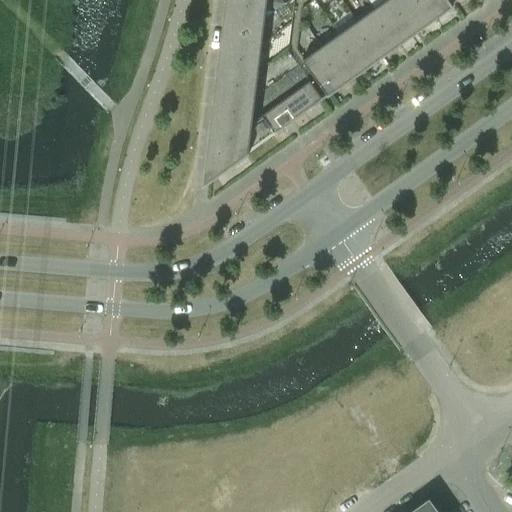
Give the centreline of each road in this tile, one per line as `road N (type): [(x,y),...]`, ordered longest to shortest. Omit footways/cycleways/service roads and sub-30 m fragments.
road 1 (secondary): [(0,298),(181,312),(238,298),(337,233)]
road 2 (secondary): [(308,194),(212,258),(162,272),(0,264)]
road 3 (secondary): [(511,49),(308,194)]
road 4 (unclassified): [(337,233),(476,426)]
road 5 (secondary): [(337,233),(511,107)]
road 6 (unclassified): [(359,511),(476,426)]
